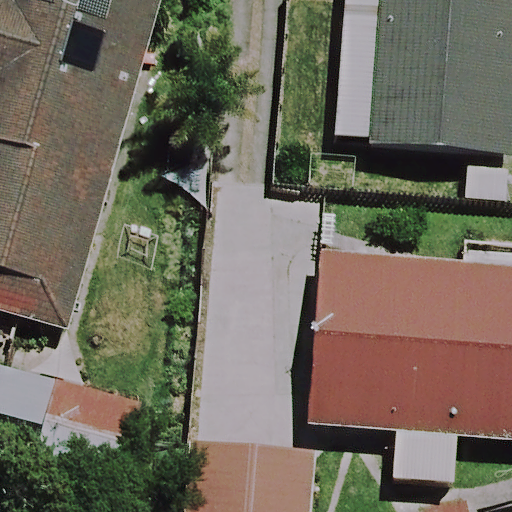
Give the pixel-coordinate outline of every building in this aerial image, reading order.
[(136,0),(0,0),(0,328),(68,342),(136,0)] [(511,0),(341,0),(331,163),(506,174),(511,67),(511,0)] [(300,445),(385,448),(383,499),(447,501),(449,451),(511,453),(511,281),(308,273),(300,445)] [(133,395),(0,373),(0,491),(114,510),(133,395)] [(307,511),(311,464),(189,456),(185,511),(307,511)]
